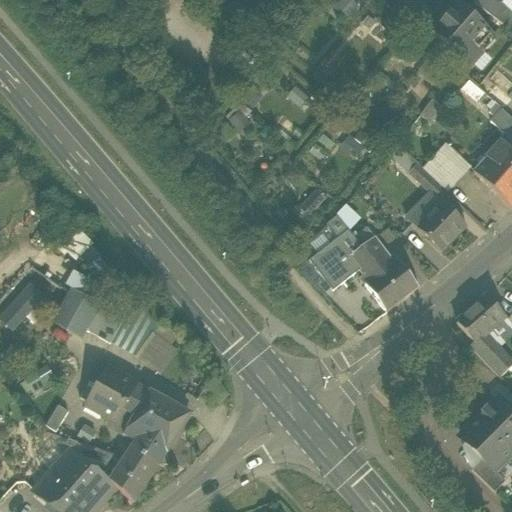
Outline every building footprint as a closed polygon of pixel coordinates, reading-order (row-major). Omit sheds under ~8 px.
[(391,14),(399,22),(415,4),(415,3),(411,0),(402,0),(390,14),(391,14)] [(477,0),(473,5),(501,27),(510,15),(499,4),(498,5),(493,0),(477,0)] [(416,2),(415,3),(415,4),(399,22),(418,38),(426,29),(425,29),(435,18),(416,2)] [(426,29),(469,68),(484,50),(486,52),(495,41),(474,22),(473,23),(450,3),(440,14),(439,13),(435,18),(425,29),(426,29)] [(205,88),(211,66),(175,57),(170,79),(205,88)] [(511,137),(511,122),(501,112),(491,124),(504,135),(510,140),(511,137)] [(472,174),(510,210),(511,208),(511,142),(510,140),(504,135),(482,160),(484,161),(472,174)] [(387,156),(398,165),(406,157),(396,146),(387,156)] [(445,146),(422,171),(445,194),(446,194),(470,169),(445,146)] [(416,166),(406,157),(398,165),(407,174),(416,166)] [(438,202),(445,194),(422,171),(416,166),(407,174),(430,196),(437,203),(438,202)] [(430,196),(425,201),(436,211),(442,205),(438,202),(437,203),(430,196)] [(417,231),(436,211),(425,201),(406,221),(417,231)] [(465,229),(442,205),(436,211),(417,231),(416,232),(440,255),(465,229)] [(326,227),(336,241),(347,233),(336,218),(327,226),(326,227)] [(306,247),(314,258),(336,241),(326,227),(306,247)] [(353,240),(361,250),(374,240),(366,230),(353,240)] [(353,240),(347,233),(336,241),(314,258),(308,263),(318,275),(328,267),(342,285),(358,273),(362,278),(359,280),(386,315),(402,303),(361,250),(353,240)] [(374,240),(361,250),(402,303),(418,290),(392,257),(389,259),(374,240)] [(318,275),(332,293),(342,285),(328,267),(318,275)] [(0,323),(10,334),(56,291),(40,274),(0,310),(0,323)] [(68,332),(81,341),(85,333),(98,308),(71,292),(55,321),(68,332)] [(456,325),(473,345),(485,336),(504,318),(486,298),(456,325)] [(85,333),(109,346),(114,337),(124,319),(125,318),(119,314),(116,318),(98,308),(85,333)] [(114,337),(140,352),(152,336),(124,319),(114,337)] [(163,345),(152,336),(140,352),(139,353),(146,363),(163,345)] [(511,367),(511,364),(485,336),(473,345),(469,349),(499,380),(511,367)] [(42,365),(22,381),(34,396),(54,380),(42,365)] [(88,383),(97,388),(106,371),(101,368),(95,369),(88,383)] [(149,395),(106,371),(97,388),(85,408),(115,424),(122,411),(134,418),(122,437),(136,444),(132,450),(156,468),(188,419),(189,417),(188,417),(149,395)] [(489,414),(480,422),(511,453),(511,414),(500,402),(496,402),(489,410),(489,414)] [(45,428),(55,434),(68,414),(58,408),(45,428)] [(489,410),(478,420),(480,422),(489,414),(489,410)] [(494,473),(511,454),(511,453),(480,422),(478,420),(461,437),(461,443),(481,462),(493,474),(494,473)] [(71,451),(100,477),(113,457),(77,444),(71,451)] [(132,505),(156,468),(132,450),(123,464),(110,485),(115,490),(132,505)] [(53,511),(96,511),(115,490),(110,485),(100,477),(71,451),(35,493),(35,492),(33,494),(53,511)] [(114,457),(113,457),(100,477),(110,485),(123,464),(114,457)] [(471,472),(494,494),(504,484),(494,473),(493,474),(481,462),(471,472)]
